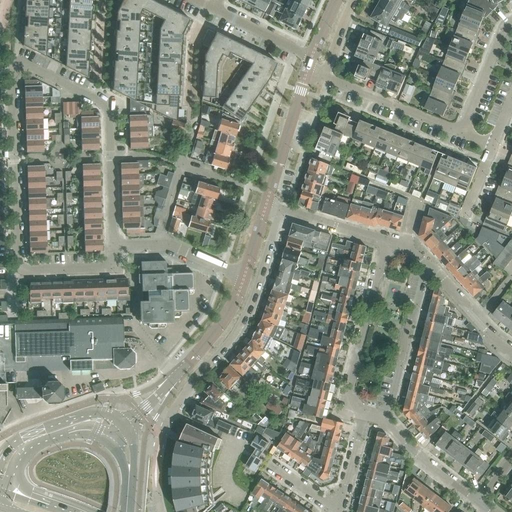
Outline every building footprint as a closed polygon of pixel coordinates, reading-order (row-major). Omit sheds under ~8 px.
[(92,1),(75,0),(68,0),(68,10),(92,11),(93,11),(94,6),(92,5),(92,1)] [(169,29),(168,29),(182,35),(190,20),(176,12),(176,13),(172,11),(162,6),(156,3),(157,3),(150,0),(122,0),(120,7),(132,13),(133,11),(141,15),(149,19),(154,21),(158,23),(158,24),(160,25),(162,26),(169,29)] [(247,0),(246,2),(248,3),(247,5),(254,8),(258,0),(247,0)] [(258,0),(254,8),(261,12),(262,10),(264,11),(270,0),(258,0)] [(306,7),(291,0),(290,0),(285,10),(300,18),(302,14),(304,13),(306,10),(305,9),(306,7)] [(379,6),(378,7),(398,19),(401,20),(405,14),(407,15),(409,11),(389,0),(382,0),(382,1),(381,1),(379,5),(379,6)] [(389,0),(409,11),(411,7),(401,2),(402,0),(389,0)] [(488,16),(492,12),(480,0),(469,0),(463,15),(482,23),(485,14),(488,16)] [(494,5),(503,1),(502,0),(480,0),(492,12),(497,8),(494,5)] [(299,21),(300,18),(285,10),(271,3),(267,11),(272,14),(274,10),(277,11),(273,18),(295,29),(296,26),(297,26),(299,23),(299,21)] [(25,17),(48,18),(48,8),(25,6),(24,6),(23,11),(25,13),(25,17)] [(116,20),(140,22),(140,17),(141,15),(133,11),(132,13),(120,7),(117,12),(115,12),(115,16),(116,18),(116,20)] [(388,26),(391,20),(396,23),(398,19),(378,7),(376,11),(375,12),(373,15),(373,16),(372,19),(379,24),(386,28),(388,26)] [(92,11),(68,10),(67,20),(91,21),(93,21),(93,16),(92,15),(92,11)] [(482,23),(463,15),(457,31),(477,39),(481,30),(479,29),(482,23)] [(24,27),(47,28),(48,18),(25,17),(24,27)] [(91,21),(67,20),(67,30),(91,31),(91,21)] [(116,20),(116,31),(139,32),(140,22),(116,20)] [(428,23),(423,33),(426,35),(432,24),(428,23)] [(168,29),(169,29),(162,26),(160,25),(159,27),(158,44),(168,45),(182,45),(183,46),(184,41),(182,39),(182,35),(168,29)] [(23,37),(47,38),(47,28),(24,27),(22,27),(22,31),(24,33),(23,37)] [(392,28),(390,34),(408,41),(420,46),(422,40),(402,32),(392,28)] [(91,31),(67,30),(66,40),(90,42),(92,42),(92,37),(90,35),(91,31)] [(116,31),(114,31),(114,35),(115,37),(115,41),(139,42),(139,32),(116,31)] [(360,44),(360,45),(378,53),(385,36),(371,31),(369,36),(364,34),(363,38),(361,37),(358,43),(360,44)] [(477,39),(457,31),(450,46),(469,54),(471,48),(474,48),(477,39)] [(249,69),(258,73),(270,79),(278,63),(263,56),(259,55),(260,54),(249,49),(244,47),(234,42),(230,40),(216,33),(204,56),(204,66),(202,65),(202,70),(203,72),(203,86),(201,86),(201,91),(202,92),(202,101),(211,104),(211,98),(214,98),(215,98),(217,64),(220,64),(224,56),(236,62),(241,65),(245,67),(248,69),(249,69)] [(37,53),(46,57),(47,38),(23,37),(22,37),(22,42),(23,43),(23,46),(37,53)] [(65,51),(83,51),(90,52),(91,52),(91,47),(90,45),(90,42),(66,40),(65,51)] [(115,41),(114,41),(113,46),(115,47),(115,51),(138,52),(139,42),(115,41)] [(405,46),(398,43),(394,42),(392,47),(396,48),(403,51),(405,46)] [(158,54),(181,56),(183,56),(183,51),(182,49),(182,45),(168,45),(158,44),(158,54)] [(374,64),(378,53),(360,45),(359,47),(357,46),(355,52),(356,53),(355,57),(365,61),(362,66),(371,70),(374,64)] [(466,60),(469,54),(450,46),(444,62),(465,70),(468,61),(466,60)] [(90,52),(83,51),(65,51),(65,61),(89,62),(90,52)] [(114,61),(138,62),(138,52),(115,51),(114,61)] [(157,65),(181,66),(182,66),(183,61),(181,59),(181,56),(158,54),(157,65)] [(89,62),(65,61),(65,67),(73,71),(88,78),(88,72),(90,72),(90,67),(89,66),(89,62)] [(114,61),(113,61),(112,66),(114,68),(113,71),(137,73),(138,62),(114,61)] [(461,80),(465,70),(444,62),(438,78),(456,85),(459,79),(461,80)] [(377,83),(384,68),(374,64),(371,70),(362,66),(360,65),(355,77),(367,82),(368,79),(377,83)] [(376,86),(387,91),(395,72),(397,67),(391,64),(385,65),(384,68),(376,86)] [(180,76),(181,66),(157,65),(156,75),(180,76)] [(258,73),(249,69),(248,69),(245,74),(264,87),(265,88),(268,84),(267,82),(270,79),(258,73)] [(113,82),(137,83),(137,73),(113,71),(112,71),(112,76),(113,78),(113,82)] [(395,72),(387,91),(398,95),(406,77),(395,72)] [(262,91),(264,87),(245,74),(239,82),(258,96),(259,97),(262,93),(262,91)] [(180,86),(181,86),(181,81),(180,80),(180,76),(156,75),(156,85),(180,86)] [(454,92),(456,85),(438,78),(431,93),(452,102),(456,92),(454,92)] [(113,82),(111,81),(111,86),(113,88),(112,91),(127,98),(129,99),(135,102),(137,83),(113,82)] [(256,99),(258,96),(239,82),(233,91),(252,104),(253,105),(256,101),(256,99)] [(412,87),(407,84),(403,93),(408,95),(410,90),(411,90),(412,87)] [(155,95),(179,96),(181,96),(181,92),(179,90),(180,86),(156,85),(155,95)] [(25,87),(25,98),(42,98),(42,86),(37,86),(25,87)] [(250,107),(252,104),(233,91),(227,99),(246,113),(247,113),(250,109),(250,107)] [(448,111),(452,102),(431,93),(425,109),(428,110),(427,112),(433,114),(434,113),(443,116),(446,110),(448,111)] [(163,116),(170,120),(178,122),(179,96),(155,95),(155,105),(163,106),(163,116)] [(25,98),(25,109),(42,109),(42,98),(25,98)] [(146,115),(146,107),(135,102),(129,99),(130,116),(129,116),(129,127),(147,127),(153,126),(153,122),(146,122),(146,115)] [(246,113),(227,99),(224,104),(221,107),(230,114),(242,122),(244,118),(244,116),(246,113)] [(43,119),(42,109),(25,109),(26,120),(43,119)] [(77,129),(81,129),(98,128),(98,117),(93,117),(93,111),(81,112),(81,115),(81,118),(77,118),(77,129)] [(334,124),(337,125),(346,129),(344,135),(353,139),(359,124),(350,120),(351,117),(339,113),(334,124)] [(217,131),(220,132),(235,136),(239,123),(222,114),(217,131)] [(43,130),(43,119),(26,120),(26,131),(43,130)] [(185,124),(172,120),(170,128),(182,132),(183,129),(185,124)] [(353,139),(364,144),(372,125),(360,120),(359,124),(353,139)] [(346,129),(337,125),(335,131),(325,127),(324,131),(322,130),(320,136),(321,137),(321,138),(339,146),(344,135),(346,129)] [(364,144),(375,148),(383,129),(372,125),(364,144)] [(129,127),(130,138),(147,137),(153,137),(153,126),(147,127),(129,127)] [(81,129),(81,139),(99,139),(98,128),(81,129)] [(394,134),(383,129),(375,148),(386,153),(394,134)] [(26,131),(26,141),(43,141),(43,130),(26,131)] [(220,132),(217,143),(232,147),(235,136),(220,132)] [(394,134),(386,153),(398,157),(405,139),(394,134)] [(130,138),(130,149),(147,149),(147,137),(130,138)] [(335,157),(339,146),(321,138),(320,140),(318,139),(316,145),(318,146),(316,150),(321,152),(318,157),(330,162),(333,157),(335,157)] [(99,139),(81,139),(82,151),(99,150),(99,139)] [(398,157),(409,162),(416,143),(405,139),(398,157)] [(43,141),(26,141),(27,153),(44,152),(43,141)] [(217,143),(214,154),(229,158),(232,147),(217,143)] [(409,162),(420,166),(427,148),(416,143),(409,162)] [(427,148),(420,166),(431,171),(439,152),(427,148)] [(229,158),(214,154),(207,152),(204,163),(225,170),(229,158)] [(433,178),(445,183),(455,159),(443,154),(433,178)] [(445,183),(456,187),(466,163),(462,162),(464,159),(456,156),(455,159),(445,183)] [(328,175),(331,166),(313,159),(313,160),(311,161),(310,164),(311,165),(310,170),(328,175)] [(121,164),(121,175),(138,174),(138,168),(148,168),(148,161),(136,161),(136,163),(121,164)] [(466,163),(456,187),(467,192),(477,168),(466,163)] [(100,176),(99,164),(82,165),(83,176),(100,176)] [(27,167),(27,178),(45,177),(44,166),(27,167)] [(325,186),(328,175),(310,170),(308,174),(307,175),(306,178),(307,180),(306,180),(325,186)] [(121,175),(121,186),(138,185),(138,174),(121,175)] [(375,180),(386,185),(388,180),(377,175),(375,180)] [(100,186),(100,176),(83,176),(83,187),(100,186)] [(27,178),(28,189),(45,188),(45,177),(27,178)] [(500,183),(496,192),(511,198),(511,180),(505,177),(502,184),(500,183)] [(194,193),(201,195),(216,200),(219,188),(209,185),(198,182),(192,180),(189,191),(194,193)] [(304,190),(303,191),(315,194),(322,197),(325,186),(306,180),(305,185),(303,185),(303,188),(304,190)] [(121,186),(122,196),(139,196),(138,185),(121,186)] [(83,198),(100,197),(100,186),(83,187),(83,198)] [(45,188),(28,189),(28,199),(45,199),(45,188)] [(299,206),(322,212),(324,206),(319,204),(312,202),(315,194),(303,191),(299,206)] [(511,213),(511,198),(496,192),(493,201),(495,202),(492,209),(511,216),(511,213)] [(201,195),(198,206),(213,211),(216,200),(201,195)] [(122,196),(122,207),(139,207),(143,207),(143,196),(139,196),(122,196)] [(101,208),(100,197),(83,198),(84,208),(101,208)] [(397,204),(406,207),(408,201),(399,197),(397,204)] [(324,206),(322,212),(345,219),(349,205),(326,198),(324,206)] [(28,210),(46,210),(45,199),(28,199),(28,210)] [(353,221),(358,222),(362,207),(352,204),(347,219),(348,219),(349,221),(352,221),(353,221)] [(448,207),(446,212),(459,217),(461,210),(449,205),(448,207)] [(194,217),(209,222),(213,211),(198,206),(194,217)] [(122,207),(122,218),(139,218),(139,207),(122,207)] [(363,224),(368,225),(372,210),(362,207),(358,222),(359,224),(362,225),(363,224)] [(379,225),(384,210),(379,208),(373,207),(372,210),(368,225),(369,225),(369,227),(372,228),(374,227),(375,224),(376,225),(376,224),(379,225)] [(84,208),(84,219),(101,219),(101,208),(84,208)] [(419,236),(425,243),(436,233),(440,229),(453,218),(430,209),(428,218),(424,217),(419,236)] [(511,216),(492,209),(490,215),(488,214),(484,224),(505,232),(511,216)] [(28,210),(29,221),(46,220),(46,210),(28,210)] [(389,228),(394,213),(384,210),(379,225),(384,226),(384,227),(387,228),(389,228)] [(209,222),(194,217),(184,214),(174,211),(172,216),(178,217),(178,218),(189,222),(187,228),(206,233),(209,222)] [(389,228),(394,229),(395,231),(398,232),(399,231),(400,231),(404,216),(394,213),(389,228)] [(139,218),(122,218),(123,229),(126,229),(126,234),(144,234),(144,217),(139,218)] [(84,219),(84,230),(101,230),(101,219),(84,219)] [(29,221),(29,232),(46,231),(46,220),(29,221)] [(179,224),(171,222),(168,232),(176,235),(179,224)] [(293,224),(290,235),(304,240),(315,244),(312,252),(321,255),(326,256),(332,236),(321,233),(293,224)] [(499,234),(482,227),(478,237),(475,240),(481,246),(483,245),(496,259),(504,249),(496,242),(499,234)] [(436,233),(425,243),(428,246),(428,248),(430,250),(431,250),(432,251),(443,241),(447,237),(440,229),(436,233)] [(84,230),(85,241),(102,240),(101,230),(84,230)] [(46,231),(29,232),(29,243),(47,242),(46,231)] [(451,234),(447,237),(443,241),(432,251),(435,254),(435,256),(437,258),(439,258),(439,259),(450,249),(446,244),(454,238),(451,234)] [(286,247),(301,252),(301,249),(307,251),(309,246),(303,244),(304,240),(290,235),(289,237),(288,237),(287,239),(287,242),(288,242),(286,247)] [(346,246),(345,250),(364,255),(366,247),(334,237),(333,242),(346,246)] [(102,240),(85,241),(85,252),(102,252),(102,240)] [(47,242),(29,243),(30,254),(47,253),(47,242)] [(283,259),(297,263),(305,266),(307,259),(304,258),(305,257),(300,256),(301,252),(286,247),(286,249),(284,250),(283,253),(284,254),(283,259)] [(446,267),(457,257),(450,249),(439,259),(442,262),(442,264),(444,266),(446,266),(446,267)] [(510,262),(511,259),(511,255),(504,249),(500,254),(510,262)] [(364,255),(345,250),(344,254),(351,256),(350,260),(362,264),(364,255)] [(457,257),(446,267),(449,270),(449,272),(451,274),(453,274),(453,275),(464,265),(462,261),(469,255),(465,250),(457,257)] [(464,265),(453,275),(456,278),(456,280),(458,282),(460,282),(472,273),(468,269),(472,266),(470,265),(484,253),(481,250),(465,265),(464,265)] [(506,266),(510,262),(500,254),(497,259),(506,266)] [(341,263),(328,259),(327,264),(331,265),(338,267),(360,272),(362,264),(350,260),(343,258),(341,263)] [(280,269),(300,275),(301,272),(295,270),(297,263),(283,259),(282,260),(281,261),(280,264),(281,265),(280,269)] [(493,264),(503,271),(506,266),(497,259),(493,264)] [(165,326),(165,323),(173,323),(173,317),(179,317),(181,315),(181,312),(189,312),(188,295),(192,295),(194,293),(193,273),(171,274),(171,271),(166,272),(166,261),(141,262),(142,302),(139,302),(140,324),(143,324),(148,324),(148,327),(150,328),(163,328),(165,326)] [(472,273),(460,282),(463,285),(463,287),(465,289),(466,289),(467,290),(478,280),(482,276),(479,272),(482,269),(479,266),(472,273)] [(338,276),(346,278),(358,281),(360,272),(338,267),(337,271),(339,272),(338,276)] [(277,279),(291,284),(293,278),(298,279),(300,275),(280,269),(278,273),(277,274),(276,277),(277,279)] [(478,280),(467,290),(469,292),(469,294),(471,296),(473,296),(474,297),(477,300),(482,295),(480,292),(485,287),(483,285),(492,276),(487,271),(482,276),(478,280)] [(322,281),(336,284),(356,289),(358,281),(346,278),(338,276),(337,280),(323,277),(322,281)] [(116,279),(105,280),(106,297),(117,297),(116,279)] [(127,279),(116,279),(117,297),(126,296),(128,296),(127,279)] [(274,289),(273,290),(288,294),(290,288),(295,290),(297,285),(291,284),(277,279),(275,284),(274,284),(273,288),(274,289)] [(84,280),(73,281),(73,298),(84,298),(84,280)] [(94,280),(84,280),(84,298),(95,297),(94,280)] [(105,280),(94,280),(95,297),(106,297),(105,280)] [(51,281),(40,282),(41,299),(52,299),(51,281)] [(62,281),(51,281),(52,299),(63,298),(62,281)] [(73,281),(62,281),(63,298),(73,298),(73,281)] [(41,299),(40,282),(29,282),(30,300),(31,300),(31,299),(41,299)] [(342,290),(341,295),(353,298),(356,289),(336,284),(335,289),(342,290)] [(431,303),(444,306),(446,297),(440,291),(435,289),(431,303)] [(271,296),(270,300),(286,306),(289,295),(288,294),(273,290),(273,291),(271,292),(270,295),(271,296)] [(322,295),(321,299),(332,301),(351,306),(353,298),(341,295),(334,293),(333,297),(322,295)] [(321,299),(324,304),(331,306),(329,310),(337,312),(349,315),(351,306),(332,301),(321,299)] [(266,310),(282,316),(286,306),(270,300),(269,301),(268,302),(267,305),(268,306),(266,310)] [(493,315),(502,322),(511,308),(503,301),(493,315)] [(429,312),(449,317),(450,313),(443,311),(444,306),(431,303),(429,312)] [(502,322),(510,328),(511,325),(511,308),(502,322)] [(263,319),(263,321),(279,326),(282,316),(266,310),(265,314),(263,315),(262,318),(263,319)] [(314,311),(313,315),(317,316),(327,319),(347,324),(349,315),(337,312),(329,310),(328,314),(318,312),(314,311)] [(452,323),(454,318),(429,312),(427,320),(439,324),(440,320),(452,323)] [(317,316),(316,320),(326,323),(325,327),(345,332),(347,324),(327,319),(317,316)] [(14,321),(16,363),(25,362),(25,357),(69,356),(70,371),(92,370),(92,360),(113,359),(113,364),(119,369),(130,369),(135,363),(134,353),(129,349),(124,349),(123,339),(123,335),(123,332),(123,317),(68,319),(63,319),(58,319),(14,321)] [(439,324),(427,320),(425,329),(444,334),(445,331),(438,329),(439,324)] [(273,338),(274,338),(277,331),(279,326),(263,321),(261,324),(259,324),(258,327),(259,328),(258,330),(273,338)] [(325,327),(324,331),(310,328),(309,332),(342,341),(345,332),(325,327)] [(444,334),(425,329),(423,338),(442,343),(443,339),(447,340),(453,341),(454,337),(444,334)] [(258,330),(257,331),(257,332),(255,333),(254,335),(254,337),(253,340),(265,352),(269,347),(273,339),(273,338),(258,330)] [(342,341),(309,332),(308,337),(322,340),(321,344),(328,346),(340,349),(342,341)] [(480,335),(467,332),(465,341),(484,345),(482,337),(480,335)] [(299,333),(295,348),(302,350),(306,336),(299,333)] [(420,347),(445,353),(446,350),(441,348),(442,343),(423,338),(420,347)] [(265,352),(253,340),(252,341),(250,341),(248,343),(248,345),(246,348),(258,359),(265,352)] [(338,358),(340,349),(328,346),(321,344),(320,349),(308,346),(307,350),(309,350),(319,353),(338,358)] [(418,356),(439,361),(444,362),(445,358),(449,359),(450,354),(445,353),(420,347),(418,356)] [(238,356),(251,367),(254,364),(263,372),(267,367),(258,359),(246,348),(243,351),(241,352),(239,354),(239,356),(238,356)] [(319,353),(309,350),(308,354),(317,357),(316,361),(324,363),(336,366),(338,358),(319,353)] [(496,357),(482,354),(480,363),(496,367),(501,361),(496,360),(496,357)] [(251,367),(238,356),(236,359),(234,359),(232,362),(232,363),(231,364),(243,376),(251,367)] [(416,364),(442,371),(443,367),(438,366),(439,361),(418,356),(416,364)] [(334,375),(336,366),(324,363),(316,361),(315,366),(301,362),(300,367),(304,368),(314,370),(334,375)] [(414,373),(433,378),(434,375),(440,376),(442,371),(416,364),(414,373)] [(225,369),(225,371),(222,374),(218,379),(234,395),(239,389),(234,384),(236,383),(239,386),(244,380),(230,366),(229,367),(227,366),(225,369)] [(320,376),(319,380),(331,383),(334,375),(314,370),(313,374),(320,376)] [(411,382),(437,388),(438,386),(432,384),(433,378),(414,373),(411,382)] [(494,388),(498,383),(493,379),(489,384),(494,388)] [(311,383),(310,387),(329,392),(331,383),(319,380),(318,385),(311,383)] [(41,388),(42,399),(47,404),(59,404),(64,398),(64,387),(58,382),(47,382),(41,388)] [(91,386),(94,394),(104,390),(102,382),(91,386)] [(211,383),(209,385),(209,387),(205,391),(209,395),(202,403),(223,412),(224,409),(222,407),(230,398),(214,382),(213,383),(211,383)] [(436,393),(437,388),(411,382),(409,390),(429,395),(430,392),(436,393)] [(0,424),(1,424),(3,423),(5,425),(8,423),(6,421),(6,420),(5,418),(10,409),(6,407),(6,405),(6,399),(5,385),(6,385),(6,384),(0,383),(0,424)] [(490,392),(494,388),(489,384),(485,388),(490,392)] [(308,396),(327,401),(329,392),(310,387),(308,396)] [(428,399),(429,395),(409,390),(407,399),(425,404),(427,404),(432,405),(433,401),(428,399)] [(306,400),(293,397),(292,401),(305,404),(325,409),(327,401),(308,396),(306,400)] [(508,405),(504,411),(511,416),(511,401),(507,398),(503,402),(508,405)] [(404,412),(409,418),(425,404),(407,399),(404,412)] [(474,403),(470,408),(475,411),(479,407),(474,403)] [(325,409),(305,404),(304,408),(312,410),(310,415),(323,418),(325,409)] [(409,418),(415,425),(430,412),(427,409),(422,414),(419,411),(426,405),(427,404),(425,404),(409,418)] [(192,416),(193,419),(207,425),(216,429),(229,435),(232,426),(219,420),(218,423),(212,420),(215,413),(197,405),(192,416)] [(289,410),(287,418),(294,420),(296,411),(289,410)] [(511,425),(511,416),(504,411),(496,420),(509,430),(511,425)] [(415,425),(421,432),(430,424),(435,419),(430,412),(415,425)] [(462,421),(467,424),(471,419),(466,416),(462,421)] [(430,424),(421,432),(426,439),(436,431),(433,427),(437,424),(436,423),(439,420),(437,418),(435,419),(430,424)] [(476,423),(471,419),(467,424),(472,428),(476,423)] [(323,423),(322,427),(341,433),(344,423),(332,420),(331,425),(323,423)] [(509,430),(496,420),(489,430),(501,440),(509,430)] [(169,465),(169,477),(169,489),(171,501),(173,511),(205,511),(213,505),(213,504),(215,503),(215,502),(213,495),(211,485),(211,468),(214,453),(216,449),(219,450),(222,440),(187,424),(185,423),(181,421),(176,433),(174,440),(174,441),(171,453),(169,465)] [(284,453),(296,437),(305,423),(305,422),(300,421),(292,434),(288,431),(284,438),(277,448),(284,453)] [(292,458),(299,448),(303,441),(299,439),(309,424),(305,423),(296,437),(284,453),(292,458)] [(328,434),(327,438),(339,441),(341,433),(322,427),(321,432),(328,434)] [(481,435),(486,439),(490,434),(485,430),(481,435)] [(386,434),(378,432),(375,444),(388,447),(392,448),(394,443),(389,442),(390,439),(386,434)] [(436,444),(446,452),(455,439),(446,432),(436,444)] [(490,434),(486,439),(491,443),(495,438),(490,434)] [(248,446),(244,453),(251,457),(245,466),(256,472),(263,460),(260,458),(263,453),(269,443),(257,435),(251,445),(252,446),(251,448),(248,446)] [(318,441),(317,445),(337,450),(339,441),(327,438),(326,443),(318,441)] [(446,452),(455,459),(465,447),(455,439),(446,452)] [(302,450),(299,448),(292,458),(299,463),(309,448),(309,449),(310,447),(307,444),(302,450)] [(323,451),(322,455),(334,459),(337,450),(317,445),(316,444),(315,447),(317,447),(316,449),(323,451)] [(375,444),(373,452),(393,457),(394,453),(387,451),(388,447),(375,444)] [(465,447),(456,460),(465,467),(475,454),(474,454),(465,447)] [(307,468),(311,462),(314,458),(310,455),(313,451),(309,449),(309,448),(299,463),(307,468)] [(474,454),(475,454),(465,467),(475,474),(477,471),(482,475),(489,466),(484,462),(479,457),(483,452),(479,449),(474,454)] [(393,457),(373,452),(371,461),(383,464),(390,466),(392,462),(394,462),(395,458),(393,457)] [(314,458),(311,462),(332,467),(334,459),(322,455),(321,460),(314,458)] [(371,461),(369,469),(388,475),(389,470),(382,468),(383,464),(371,461)] [(311,462),(307,468),(324,480),(329,478),(332,467),(311,462)] [(366,478),(379,481),(380,477),(387,479),(388,475),(369,469),(366,478)] [(404,491),(414,499),(424,486),(414,478),(413,480),(406,475),(402,490),(404,491)] [(366,478),(364,486),(384,492),(386,483),(379,481),(366,478)] [(254,508),(262,496),(270,484),(262,479),(255,490),(259,492),(250,505),(254,508)] [(262,496),(265,498),(260,506),(264,509),(277,489),(270,484),(262,496)] [(364,486),(362,495),(374,498),(375,494),(383,496),(384,492),(364,486)] [(424,486),(414,499),(423,506),(433,493),(424,486)] [(511,487),(503,496),(511,503),(511,487)] [(277,489),(264,509),(267,511),(272,503),(276,506),(277,505),(284,494),(277,489)] [(423,506),(430,511),(433,511),(443,500),(433,493),(423,506)] [(277,511),(282,511),(291,499),(284,494),(277,505),(281,507),(277,511)] [(360,504),(379,509),(380,504),(373,502),(374,498),(362,495),(360,504)] [(287,511),(288,511),(287,511),(293,511),(299,504),(291,499),(282,511),(287,511)] [(443,500),(433,511),(448,511),(452,508),(443,500)]
